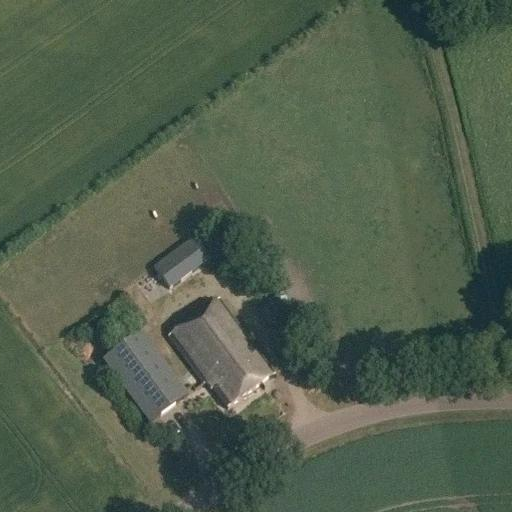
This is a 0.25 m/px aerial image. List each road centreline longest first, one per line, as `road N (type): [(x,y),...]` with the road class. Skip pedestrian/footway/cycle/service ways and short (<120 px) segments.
road 1 (track): [(502,398),(503,350),(418,0)]
road 2 (tertiary): [(184,511),(256,461),(375,409),(511,398)]
